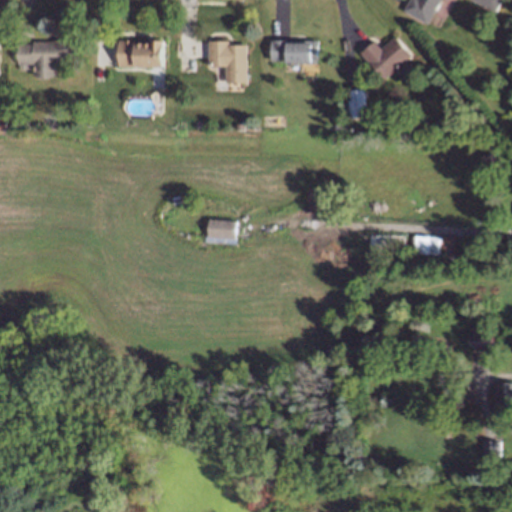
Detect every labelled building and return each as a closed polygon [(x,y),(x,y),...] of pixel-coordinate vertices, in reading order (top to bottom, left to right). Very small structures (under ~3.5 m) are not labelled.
[(402,16),(410,0),(439,0),(425,28),(402,16)] [(490,15),(466,3),(467,0),(495,0),(497,1),(490,15)] [(71,55),(17,55),(17,38),(49,38),(48,33),(71,33),(71,55)] [(116,61),(116,33),(158,34),(158,59),(134,59),(134,62),(116,61)] [(208,56),(207,34),(239,33),(241,75),(220,76),(219,57),(208,56)] [(271,65),(272,42),(314,43),(313,66),(271,65)] [(408,62),(381,83),(358,59),(370,48),(377,55),(390,43),(408,62)] [(346,86),(364,85),(366,112),(348,114),(346,86)] [(204,238),(206,220),(234,223),(233,241),(204,238)] [(353,229),(363,230),(362,244),(351,242),(353,229)] [(413,253),(438,254),(439,236),(414,235),(413,253)] [(464,348),(464,337),(468,337),(468,325),(479,325),(480,334),(487,334),(487,348),(464,348)] [(494,384),(511,385),(511,391),(511,418),(498,417),(498,407),(493,406),(494,384)] [(379,388),(382,389),(385,392),(385,396),(384,400),(381,402),(376,402),(372,398),(371,395),(373,390),(375,389),(379,388)] [(477,454),(477,434),(494,434),(494,455),(477,454)]
